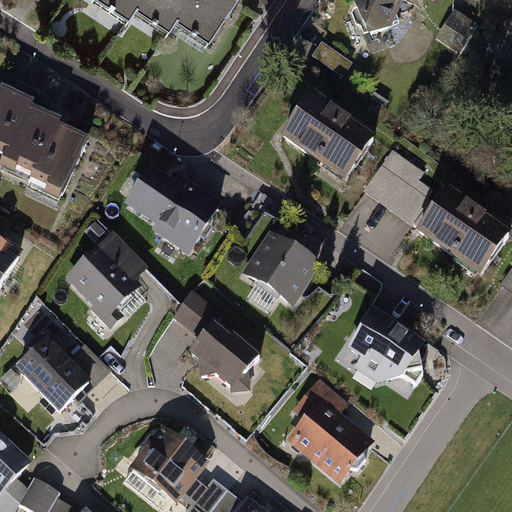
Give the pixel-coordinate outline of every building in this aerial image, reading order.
[(111,0),(134,16),(140,7),(172,30),(183,14),(212,34),(236,0),(111,0)] [(391,41),(405,0),(456,0),(467,4),(468,0),(364,0),(355,28),(391,41)] [(454,11),(436,39),(460,54),(478,26),(454,11)] [(323,46),(313,60),(344,81),(354,67),(323,46)] [(8,99),(0,111),(0,170),(63,208),(97,151),(8,99)] [(322,104),(292,145),(354,190),(384,150),(322,104)] [(394,153),(364,196),(415,231),(416,230),(428,212),(434,204),(429,201),(434,194),(420,184),(426,175),(394,153)] [(224,208),(154,171),(129,217),(199,255),(224,208)] [(435,216),(422,235),(481,278),(510,238),(450,194),(435,216)] [(435,216),(428,212),(416,230),(422,235),(435,216)] [(322,273),(267,239),(241,282),(295,316),(322,273)] [(153,283),(112,242),(70,284),(111,325),(153,283)] [(0,246),(0,289),(20,260),(0,246)] [(511,269),(500,287),(511,295),(511,269)] [(196,302),(182,323),(203,337),(188,359),(239,392),(260,360),(218,333),(225,321),(196,302)] [(375,317),(351,353),(381,371),(384,381),(403,377),(417,387),(423,377),(415,342),(375,317)] [(98,383),(49,341),(13,382),(62,424),(98,383)] [(321,408),(293,441),(341,481),(350,470),(358,472),(366,462),(363,455),(370,447),(335,418),(345,406),(319,384),(308,397),(321,408)] [(162,428),(130,470),(176,505),(181,500),(195,480),(202,470),(208,463),(162,428)] [(0,491),(27,462),(0,437),(0,491)] [(193,509),(207,489),(195,480),(181,500),(191,507),(193,509)] [(197,511),(211,511),(227,492),(213,481),(207,489),(193,509),(197,511)] [(233,511),(241,503),(227,492),(211,511),(233,511)] [(263,511),(250,502),(242,511),(263,511)]
